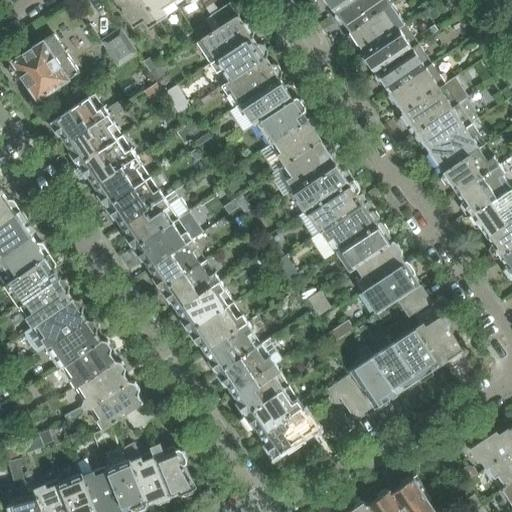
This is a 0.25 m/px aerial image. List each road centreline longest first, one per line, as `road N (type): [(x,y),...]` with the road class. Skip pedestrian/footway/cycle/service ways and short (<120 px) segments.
road 1 (residential): [(263,509),(0,112)]
road 2 (residential): [(511,345),(274,0)]
road 3 (residential): [(263,509),(511,374)]
